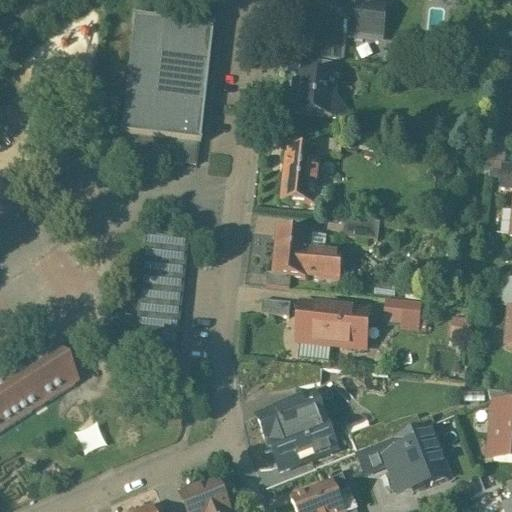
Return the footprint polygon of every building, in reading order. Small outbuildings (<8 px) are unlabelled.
[(343,0),(342,5),(322,2),(320,21),(318,21),(318,22),(317,33),(316,33),(316,34),(325,35),(344,37),(344,38),(346,39),(347,34),(382,37),(386,6),(371,4),(371,0),(343,0)] [(212,31),(130,22),(130,24),(132,25),(120,136),(118,136),(118,138),(199,147),(199,144),(198,144),(210,33),(212,33),(212,31)] [(344,37),(325,35),(323,59),(341,61),(344,38),(344,37)] [(343,66),(317,63),(315,78),(336,80),(336,81),(338,81),(341,82),(343,66)] [(315,78),(301,76),(299,97),(293,96),(291,115),(332,120),(336,81),(336,80),(315,78)] [(342,144),(301,139),(300,154),(320,156),(340,158),(342,144)] [(300,154),(287,152),(281,204),(314,208),(320,156),(300,154)] [(511,166),(501,165),(498,190),(511,191),(511,166)] [(379,224),(344,220),(341,238),(377,242),(379,224)] [(309,237),(277,233),(273,276),(273,277),(290,279),(305,280),(305,278),(339,281),(341,258),(307,254),(309,237)] [(107,314),(56,350),(69,370),(120,340),(117,371),(176,377),(191,238),(145,234),(136,315),(107,314)] [(290,279),(273,277),(273,276),(267,275),(265,287),(289,290),(290,279)] [(290,305),(262,302),(260,316),(288,319),(290,305)] [(420,305),(386,302),(384,323),(404,325),(403,331),(417,333),(420,305)] [(335,310),(302,306),(301,306),(301,307),(297,342),(297,343),(298,344),(298,343),(331,347),(335,310)] [(369,313),(335,310),(331,347),(363,351),(365,351),(365,349),(368,315),(369,313)] [(473,339),(474,319),(454,318),(454,338),(473,339)] [(0,432),(77,384),(69,370),(56,350),(55,348),(0,382),(0,432)] [(320,371),(294,368),(294,391),(319,386),(320,371)] [(511,394),(487,392),(490,403),(494,405),(511,406),(511,394)] [(313,396),(257,419),(268,448),(270,447),(280,473),(335,451),(313,396)] [(511,406),(494,405),(494,406),(490,410),(488,423),(492,427),(490,447),(494,451),(493,460),(511,462),(511,406)] [(400,425),(374,435),(373,430),(348,440),(349,442),(351,442),(356,455),(404,436),(400,425)] [(436,425),(405,437),(404,436),(357,456),(365,474),(387,465),(396,491),(410,486),(413,492),(433,484),(430,479),(444,474),(432,440),(441,436),(436,425)] [(341,474),(328,479),(331,486),(291,502),(294,511),(354,511),(355,511),(356,511),(341,474)] [(227,511),(216,484),(181,498),(186,511),(227,511)]
